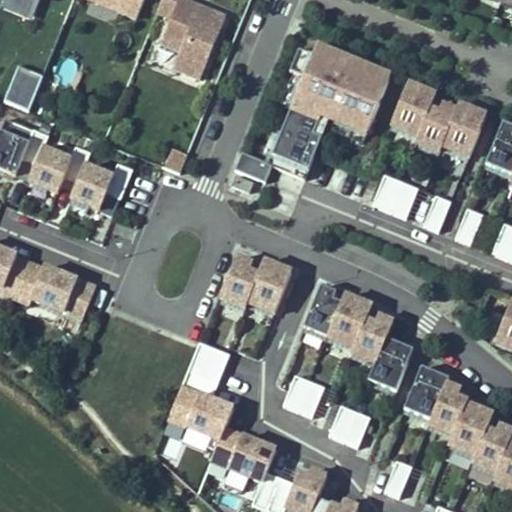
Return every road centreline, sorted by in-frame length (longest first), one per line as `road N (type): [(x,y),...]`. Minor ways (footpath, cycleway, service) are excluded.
road 1 (residential): [(330,246),(270,398),(406,511)]
road 2 (residential): [(205,196),(225,235),(194,305),(156,312),(138,277),(167,213)]
road 3 (residential): [(299,234),(313,201),(511,273)]
road 4 (residential): [(511,363),(410,272),(330,246)]
road 5 (residential): [(205,196),(279,0)]
road 6 (unknown): [(138,277),(13,220)]
